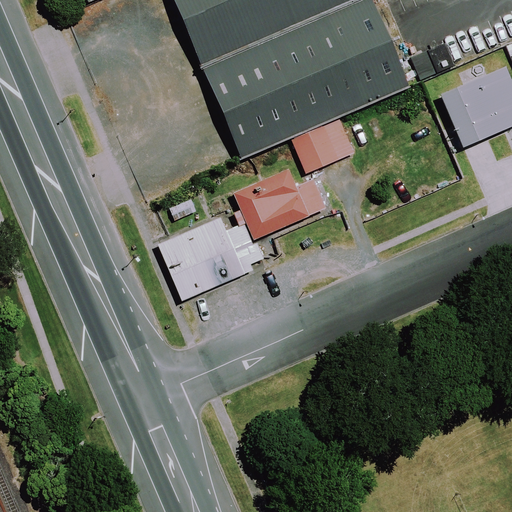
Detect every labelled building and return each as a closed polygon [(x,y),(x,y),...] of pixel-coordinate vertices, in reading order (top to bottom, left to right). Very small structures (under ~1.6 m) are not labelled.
[(400,88),(361,0),(150,0),(223,165),(400,88)] [(511,145),(511,95),(492,50),(415,83),(454,171),(511,145)] [(312,133),(281,146),(294,176),(325,162),(312,133)] [(275,172),(221,196),(243,245),(297,222),(275,172)] [(191,197),(166,208),(173,223),(198,211),(191,197)] [(213,217),(146,246),(170,303),(238,273),(213,217)]
